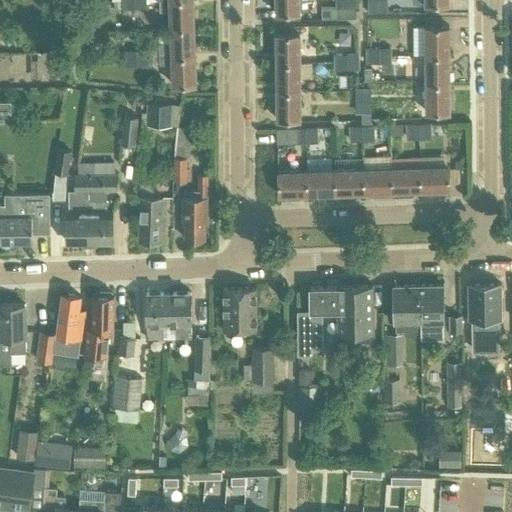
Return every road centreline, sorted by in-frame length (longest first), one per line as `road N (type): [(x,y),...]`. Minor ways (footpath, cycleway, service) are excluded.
road 1 (residential): [(491,217),(240,222)]
road 2 (residential): [(241,268),(491,261)]
road 3 (residential): [(0,274),(241,268)]
road 4 (residential): [(235,0),(240,222)]
road 5 (residential): [(491,217),(493,0)]
